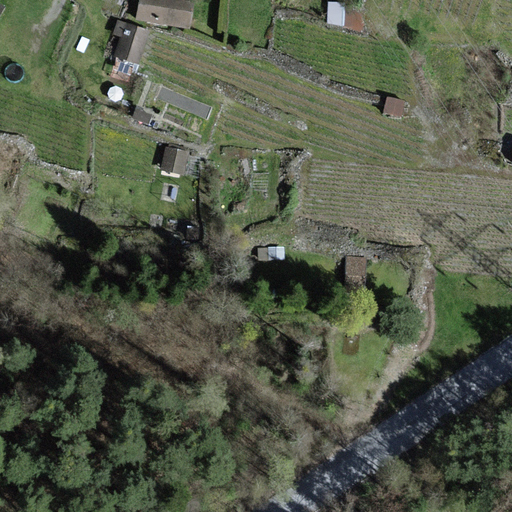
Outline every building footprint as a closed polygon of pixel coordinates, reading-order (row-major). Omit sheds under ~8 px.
[(197,1),(191,0),(141,0),(137,22),(191,33),(197,1)] [(151,34),(127,26),(117,57),(140,65),(151,34)] [(404,101),(388,97),(384,113),(400,117),(404,101)] [(186,152),(166,148),(161,169),(181,174),(186,152)] [(364,259),(347,257),(344,295),(362,296),(364,259)]
